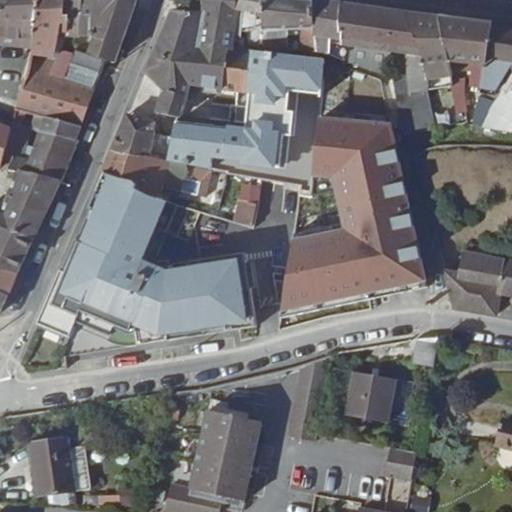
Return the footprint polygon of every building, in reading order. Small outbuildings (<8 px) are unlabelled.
[(0,0),(0,41),(31,47),(34,0),(0,0)] [(34,0),(31,47),(18,94),(15,106),(47,115),(77,123),(93,86),(65,78),(51,74),(56,49),(59,34),(63,18),(57,17),(58,0),(34,0)] [(77,38),(79,0),(58,0),(57,17),(63,18),(59,34),(75,37),(77,38)] [(105,56),(114,59),(132,0),(79,0),(77,38),(75,37),(73,46),(105,56)] [(202,0),(203,9),(200,40),(235,44),(240,5),(246,6),(245,0),(202,0)] [(250,26),(266,27),(265,0),(245,0),(246,6),(244,25),(250,26)] [(315,0),(265,0),(266,27),(266,41),(318,48),(315,0)] [(337,37),(338,53),(347,56),(344,0),(315,0),(318,48),(328,50),(328,37),(337,37)] [(431,54),(408,8),(352,0),(344,0),(347,56),(394,73),(404,132),(438,126),(430,89),(432,88),(432,79),(431,54)] [(247,88),(254,47),(249,46),(235,44),(200,40),(203,9),(172,6),(146,67),(164,87),(163,91),(186,96),(190,81),(238,87),(247,88)] [(432,79),(453,76),(451,61),(443,13),(408,8),(431,54),(432,79)] [(473,60),(472,83),(491,85),(493,19),(443,13),(451,61),(473,60)] [(500,87),(511,66),(511,21),(493,19),(491,85),(500,87)] [(71,52),(69,62),(100,70),(105,56),(73,46),(71,52)] [(323,86),(326,56),(254,47),(247,88),(238,87),(237,96),(249,98),(247,119),(246,126),(179,120),(168,157),(189,161),(215,166),(216,157),(246,160),(246,163),(284,166),(287,133),(294,134),(296,110),(290,109),(292,84),(323,86)] [(56,49),(51,74),(65,78),(69,62),(71,52),(56,49)] [(65,78),(93,86),(100,70),(69,62),(65,78)] [(511,66),(500,87),(502,87),(484,125),(511,127),(511,66)] [(180,116),(186,96),(163,91),(157,109),(163,111),(180,116)] [(249,98),(237,96),(235,118),(247,119),(249,98)] [(128,110),(113,145),(153,153),(156,119),(128,110)] [(47,115),(43,129),(72,137),(77,123),(47,115)] [(0,164),(2,165),(6,151),(13,126),(0,122),(0,164)] [(22,127),(13,152),(24,157),(33,131),(22,127)] [(38,127),(28,162),(60,177),(77,138),(72,137),(43,129),(38,127)] [(153,153),(113,145),(104,167),(136,174),(161,191),(164,180),(198,190),(201,179),(186,175),(189,161),(168,157),(153,153)] [(0,224),(33,236),(60,177),(28,162),(6,151),(2,165),(16,170),(0,206),(0,224)] [(136,174),(104,167),(90,201),(92,202),(66,266),(63,265),(39,321),(71,334),(76,324),(78,318),(113,332),(116,324),(139,334),(146,332),(149,344),(172,339),(171,335),(229,322),(229,327),(259,321),(245,255),(173,270),(157,266),(144,262),(165,192),(161,191),(136,174)] [(239,214),(254,217),(259,194),(243,191),(239,214)] [(0,264),(18,270),(33,236),(0,224),(0,264)] [(312,247),(305,286),(354,294),(360,256),(312,247)] [(173,270),(245,255),(243,248),(157,266),(173,270)] [(501,290),(511,292),(511,257),(464,249),(460,270),(446,268),(456,306),(497,312),(501,290)] [(18,270),(0,264),(0,287),(9,292),(18,270)] [(0,312),(9,292),(0,287),(0,312)] [(78,318),(76,324),(129,346),(137,347),(149,344),(146,332),(139,334),(116,324),(113,332),(78,318)] [(172,339),(229,327),(229,322),(171,335),(172,339)] [(434,366),(440,335),(419,339),(414,363),(434,366)] [(328,388),(335,351),(303,360),(299,384),(328,388)] [(348,413),(390,421),(399,377),(356,369),(348,413)] [(296,397),(325,401),(328,388),(299,384),(296,397)] [(294,410),(322,415),(325,401),(296,397),(294,410)] [(190,488),(196,490),(209,492),(223,495),(244,499),(261,421),(207,408),(190,486),(190,488)] [(291,422),(320,428),(322,415),(294,410),(291,422)] [(511,448),(511,422),(505,420),(499,445),(511,448)] [(318,440),(319,433),(320,428),(291,422),(289,435),(318,440)] [(39,495),(76,491),(71,445),(70,435),(33,440),(39,495)] [(85,489),(79,444),(71,445),(76,491),(85,489)] [(388,459),(416,464),(418,452),(390,446),(388,459)] [(391,471),(414,476),(416,464),(388,459),(386,471),(391,471)] [(183,485),(170,482),(168,493),(166,509),(178,511),(183,485)] [(191,511),(196,490),(190,488),(190,486),(183,485),(178,511),(191,511)] [(161,502),(163,492),(150,490),(148,499),(161,502)] [(196,490),(191,511),(204,511),(209,492),(196,490)] [(209,492),(204,511),(218,511),(223,495),(209,492)] [(413,497),(411,511),(430,511),(431,498),(413,497)]
